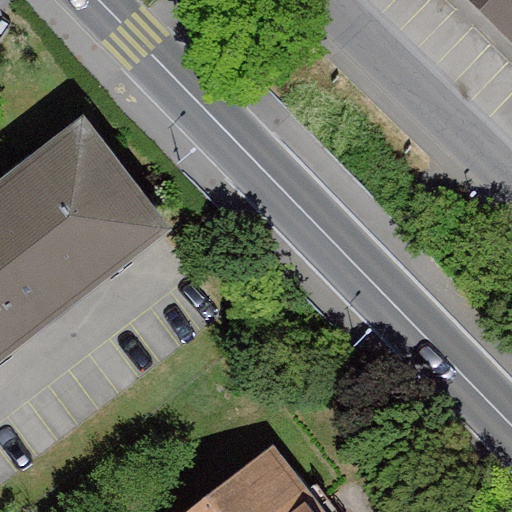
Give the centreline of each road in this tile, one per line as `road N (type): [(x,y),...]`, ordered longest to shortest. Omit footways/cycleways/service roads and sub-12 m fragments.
road 1 (tertiary): [(95,0),(511,424)]
road 2 (residential): [(511,192),(319,0)]
